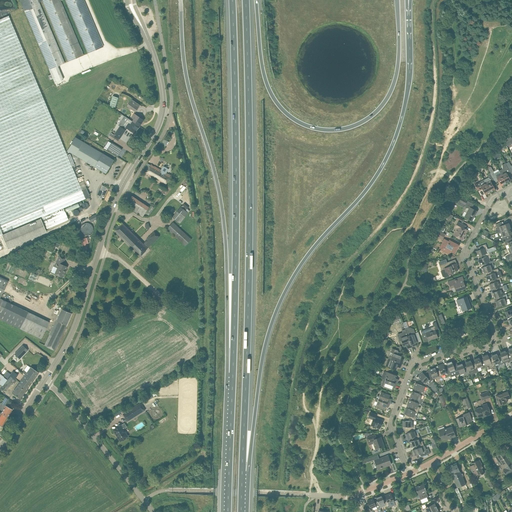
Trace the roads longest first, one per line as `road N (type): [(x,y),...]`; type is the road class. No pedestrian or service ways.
road 1 (motorway): [(242,472),(279,302),(371,182),(399,125),(406,5)]
road 2 (motorway): [(242,472),(245,0)]
road 3 (motorway): [(180,0),(187,80),(222,208),(232,374)]
road 4 (motorway): [(232,0),(232,374)]
road 5 (motorway): [(396,0),(392,89),(376,111),(339,129),(302,123),(272,97),(255,0)]
road 6 (tertiary): [(98,251),(113,202),(160,119),(161,84),(149,44)]
road 7 (residential): [(408,474),(390,419),(411,364),(495,338)]
road 8 (unclassified): [(152,511),(44,380)]
road 9 (residential): [(495,338),(464,251),(492,198),(506,191)]
road 10 (tertiary): [(44,380),(79,314),(98,251)]
road 11 (motorway): [(232,374),(228,511)]
